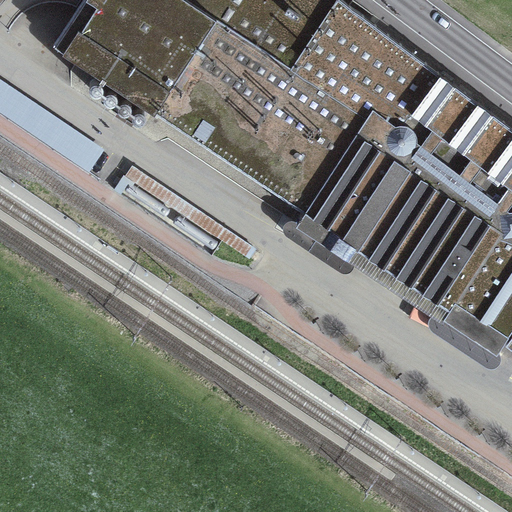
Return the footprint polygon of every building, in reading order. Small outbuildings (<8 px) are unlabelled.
[(304,214),(296,228),(442,325),(444,322),(497,356),(504,346),(511,351),(511,130),(339,0),(84,0),(53,48),(63,54),(61,56),(155,118),(157,116),(304,214)] [(0,113),(88,173),(104,150),(0,79),(0,113)] [(90,95),(94,99),(100,98),(103,94),(102,89),(98,85),(93,86),(89,90),(90,95)] [(105,105),(109,108),(114,108),(117,104),(117,99),(113,95),(108,96),(105,99),(105,105)] [(119,115),(124,118),(129,117),(132,113),(131,108),(127,105),(121,105),(118,110),(119,115)] [(134,126),(139,128),(144,126),(146,121),(145,116),(140,114),(135,116),(132,121),(134,126)] [(250,259),(257,249),(132,166),(126,175),(125,174),(114,190),(120,195),(128,183),(133,186),(135,183),(250,259)]
